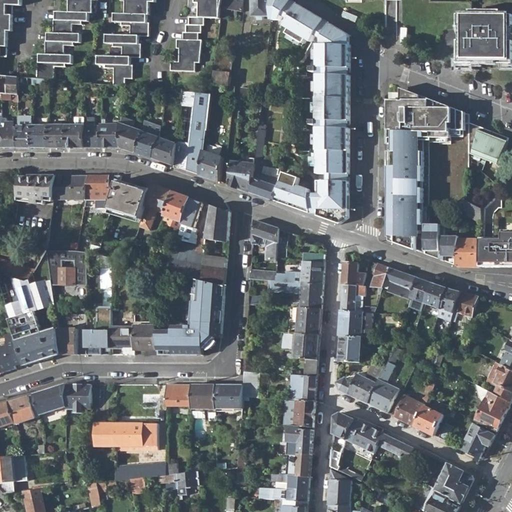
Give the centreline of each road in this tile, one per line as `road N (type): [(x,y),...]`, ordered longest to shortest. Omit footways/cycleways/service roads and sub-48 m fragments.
road 1 (residential): [(0,390),(66,370),(207,371),(223,360),(235,345),(243,204)]
road 2 (residential): [(511,112),(369,52),(366,246)]
road 3 (residential): [(0,161),(120,162),(243,204)]
road 4 (residential): [(326,396),(500,480)]
road 5 (residential): [(339,236),(326,396)]
road 6 (residential): [(366,246),(511,288)]
